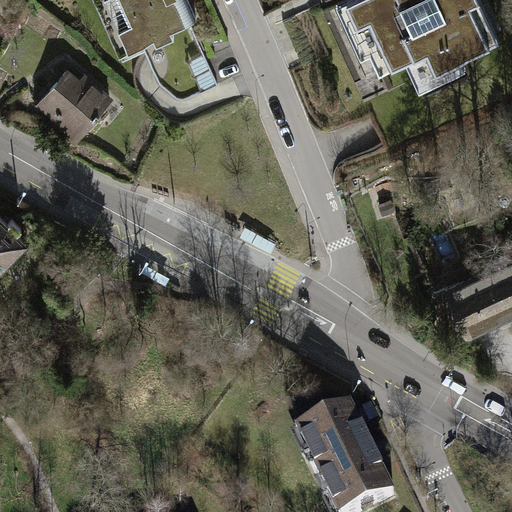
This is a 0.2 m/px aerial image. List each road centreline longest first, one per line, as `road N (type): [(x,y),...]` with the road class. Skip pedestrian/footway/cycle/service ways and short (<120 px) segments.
road 1 (secondary): [(0,147),(332,333)]
road 2 (residential): [(238,0),(343,249),(347,295),(332,333)]
road 3 (residential): [(439,392),(426,417),(424,453),(457,511)]
road 4 (secondary): [(332,333),(439,392)]
